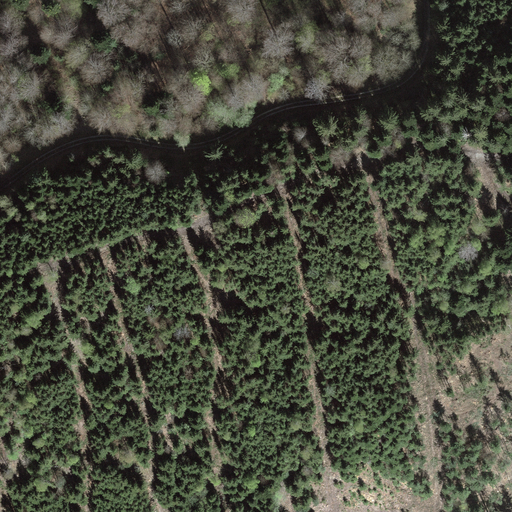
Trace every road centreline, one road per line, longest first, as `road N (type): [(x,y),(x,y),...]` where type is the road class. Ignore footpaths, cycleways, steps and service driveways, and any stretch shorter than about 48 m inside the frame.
road 1 (track): [(511,159),(449,155),(363,177),(295,212),(181,228),(0,288)]
road 2 (track): [(0,186),(48,153),(106,136),(172,147),(214,142),(301,106),(400,87),(419,64),(426,0)]
